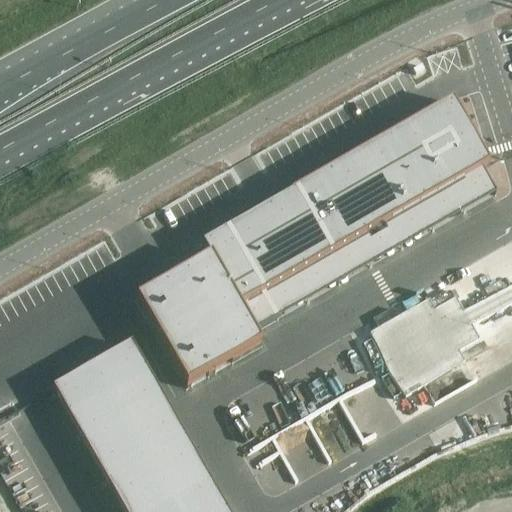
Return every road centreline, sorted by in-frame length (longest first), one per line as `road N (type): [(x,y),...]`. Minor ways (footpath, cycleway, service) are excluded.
road 1 (unclassified): [(317,84),(0,269)]
road 2 (motorway): [(0,148),(278,0)]
road 3 (motorway): [(172,0),(0,93)]
road 4 (unclassified): [(317,84),(491,0)]
